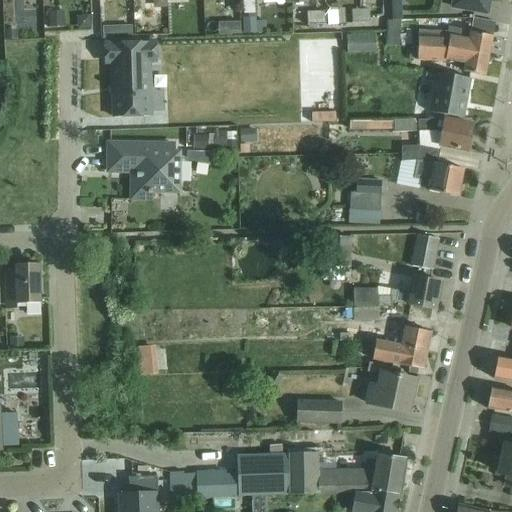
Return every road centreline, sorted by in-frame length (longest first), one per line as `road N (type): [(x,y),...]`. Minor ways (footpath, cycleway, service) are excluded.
road 1 (tertiary): [(430,511),(488,242),(511,198)]
road 2 (residential): [(0,488),(66,485),(59,242)]
road 3 (unknown): [(59,242),(71,41)]
